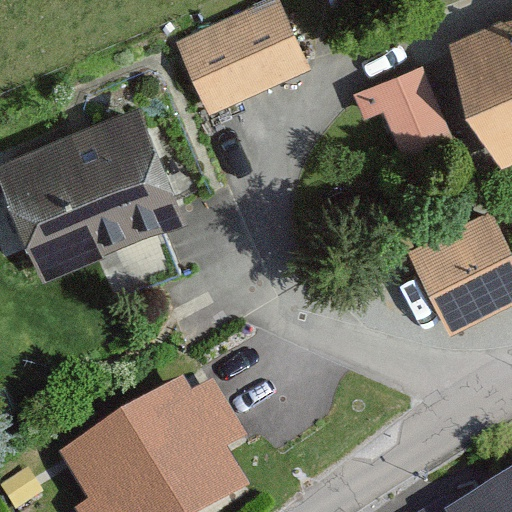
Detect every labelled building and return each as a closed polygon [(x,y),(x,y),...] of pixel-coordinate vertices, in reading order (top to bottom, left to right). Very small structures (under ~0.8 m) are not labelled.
[(309,68),(277,0),(263,0),(172,43),(206,116),(309,68)] [(511,13),(446,41),(497,164),(511,158),(511,13)] [(446,142),(415,67),(359,90),(390,165),(446,142)] [(185,218),(137,103),(0,160),(0,191),(37,280),(185,218)] [(511,295),(511,265),(486,212),(405,252),(443,329),(511,295)] [(184,390),(60,463),(89,511),(228,511),(252,498),(230,463),(253,449),(214,384),(189,398),(184,390)] [(443,511),(441,507),(432,511),(511,511),(511,486),(466,511),(443,511)]
